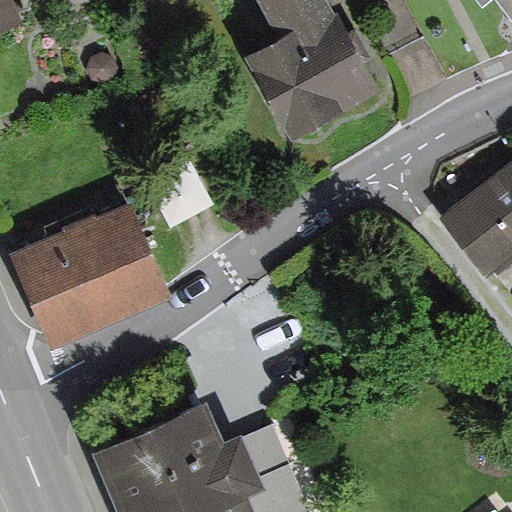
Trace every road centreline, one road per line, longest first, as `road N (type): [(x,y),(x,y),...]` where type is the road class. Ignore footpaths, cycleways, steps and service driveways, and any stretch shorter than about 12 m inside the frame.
road 1 (residential): [(0,392),(126,338),(228,259),(381,161),(461,113),(511,95)]
road 2 (tertiary): [(0,392),(47,511)]
